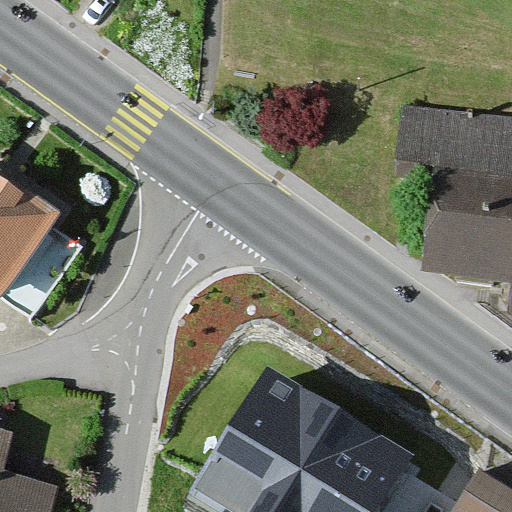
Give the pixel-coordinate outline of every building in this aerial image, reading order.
[(147,0),(123,0),(139,12),(147,0)] [(511,126),(404,119),(399,193),(441,196),(435,290),(511,295),(511,126)] [(0,315),(5,319),(66,234),(0,186),(0,315)] [(370,511),(405,456),(269,374),(197,490),(232,511),(370,511)] [(18,448),(0,443),(0,511),(59,511),(62,498),(9,486),(18,448)] [(511,511),(511,503),(481,484),(463,511),(511,511)]
